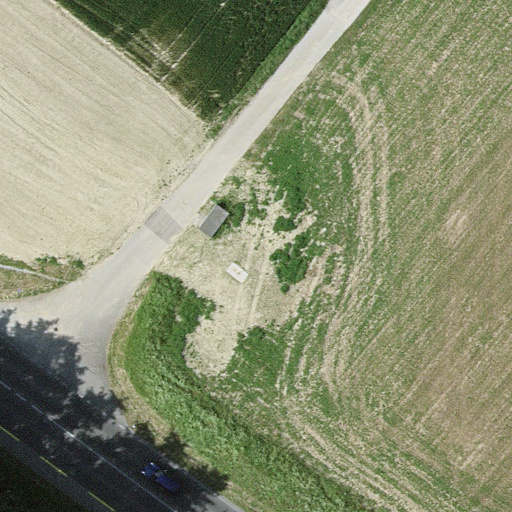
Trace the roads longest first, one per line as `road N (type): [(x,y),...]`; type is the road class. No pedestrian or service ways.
road 1 (track): [(25,396),(351,0)]
road 2 (secondary): [(0,377),(187,511)]
